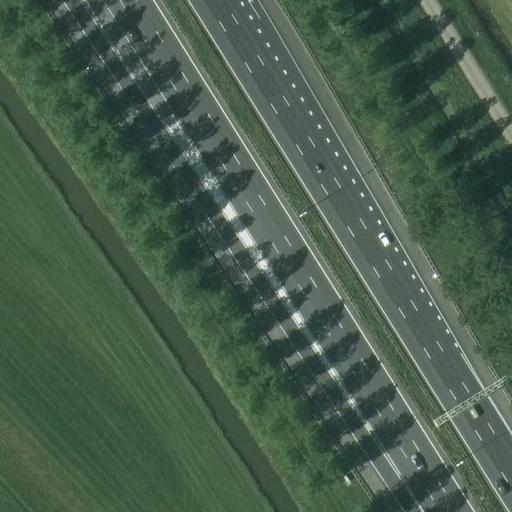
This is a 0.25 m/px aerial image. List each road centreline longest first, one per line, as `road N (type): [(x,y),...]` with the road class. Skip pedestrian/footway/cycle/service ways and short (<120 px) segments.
road 1 (motorway): [(69,0),(346,413),(446,510)]
road 2 (motorway): [(127,0),(446,510)]
road 3 (motorway): [(511,473),(214,0)]
road 4 (unclassified): [(511,170),(404,0)]
